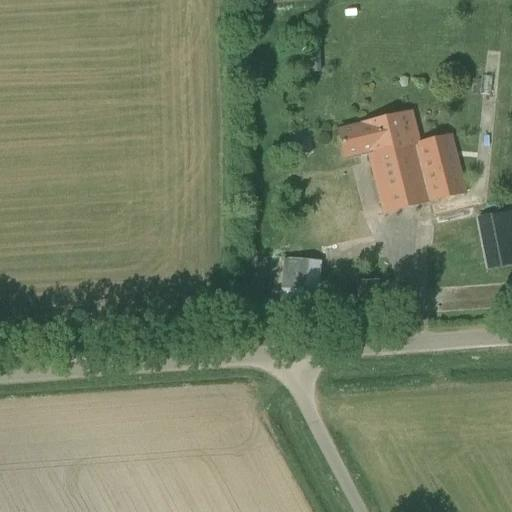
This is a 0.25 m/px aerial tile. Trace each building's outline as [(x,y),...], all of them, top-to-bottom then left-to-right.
[(306,73),(320,73),(319,51),(305,51),(306,73)] [(419,144),(411,112),(335,131),(342,160),(367,154),(382,215),(465,195),(451,137),(419,144)] [(511,219),(510,211),(475,218),(478,235),(511,227),(511,219)] [(279,260),(279,309),(317,309),(318,260),(279,260)] [(380,302),(379,280),(360,281),(360,303),(380,302)]
